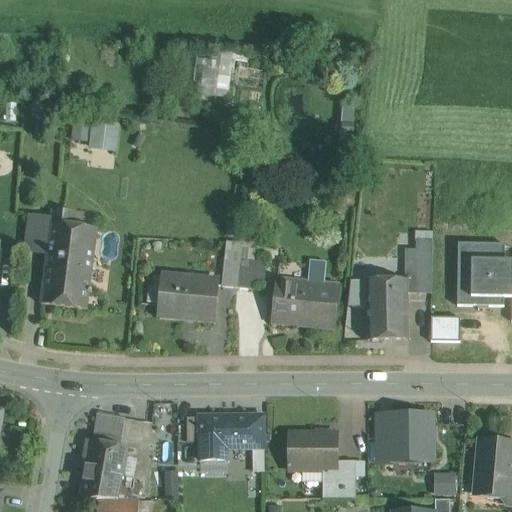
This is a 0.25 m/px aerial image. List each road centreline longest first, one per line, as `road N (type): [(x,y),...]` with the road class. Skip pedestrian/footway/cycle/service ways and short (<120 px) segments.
road 1 (tertiary): [(64,382),(511,385)]
road 2 (residential): [(64,382),(43,511)]
